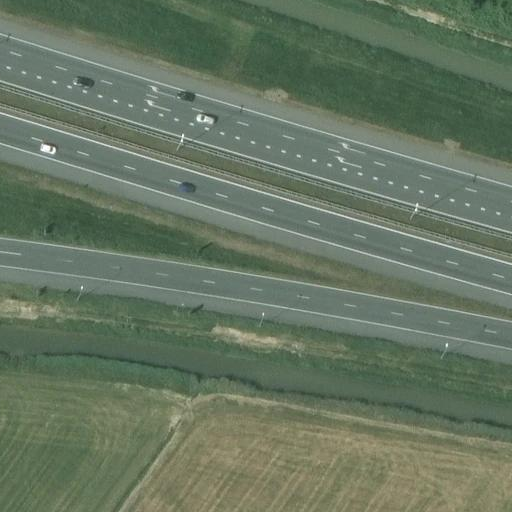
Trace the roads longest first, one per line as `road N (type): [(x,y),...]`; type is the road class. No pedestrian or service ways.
road 1 (motorway): [(511,208),(0,57)]
road 2 (motorway): [(0,131),(511,279)]
road 3 (motorway): [(0,253),(511,338)]
